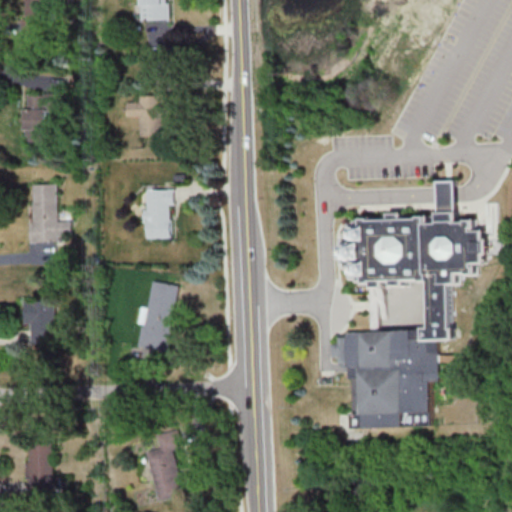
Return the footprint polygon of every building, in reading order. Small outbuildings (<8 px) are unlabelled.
[(50,0),(26,0),(26,25),(38,25),(38,21),(50,21),(50,0)] [(139,0),(140,21),(169,20),(168,0),(139,0)] [(26,144),(49,143),(49,111),(64,111),(63,94),(26,95),(26,144)] [(128,117),(141,116),(142,137),(170,136),(169,111),(173,111),(173,95),(128,97),(128,117)] [(442,178),(461,178),(462,218),(481,216),(481,228),(493,228),(495,261),(484,261),(484,275),(466,275),(465,283),(458,283),(459,338),(445,339),(445,380),(435,380),(437,423),(356,426),(353,363),(343,364),(343,354),(335,354),(334,340),(342,340),(342,332),(413,329),(414,336),(429,336),(429,325),(436,325),(434,277),(363,279),(345,256),(345,241),(367,216),(433,213),(434,220),(445,220),(442,178)] [(34,242),(73,241),(73,221),(59,222),(58,184),(32,184),(34,242)] [(175,189),(150,189),(150,238),(175,238),(175,189)] [(143,347),(169,352),(180,285),(155,281),(143,347)] [(54,302),(27,302),(27,327),(54,327),(54,302)] [(182,497),(174,450),(183,449),(180,431),(161,435),(164,450),(152,452),(161,501),(182,497)] [(51,446),(32,446),(32,485),(51,485),(51,446)]
